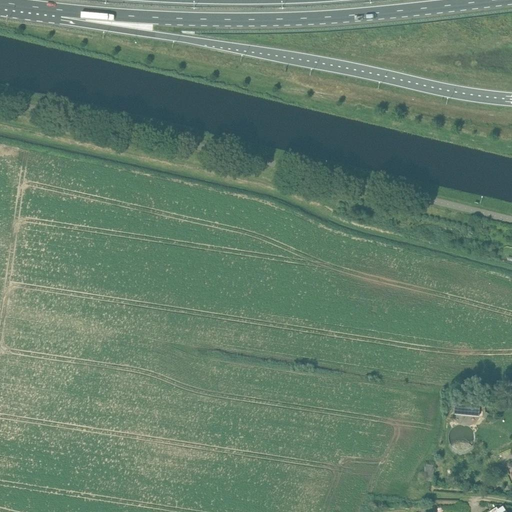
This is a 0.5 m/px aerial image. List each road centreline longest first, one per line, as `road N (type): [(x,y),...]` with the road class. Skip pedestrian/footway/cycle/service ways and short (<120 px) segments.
road 1 (trunk): [(39,8),(65,22),(511,99)]
road 2 (trunk): [(39,8),(281,19),(494,0)]
